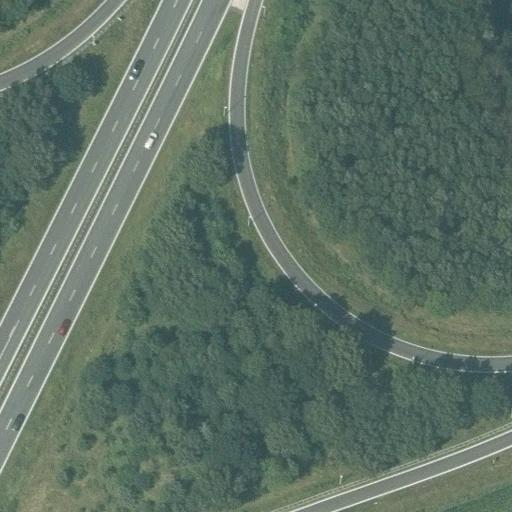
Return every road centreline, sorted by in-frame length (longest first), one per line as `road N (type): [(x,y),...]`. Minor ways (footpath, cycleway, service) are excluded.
road 1 (trunk): [(511,364),(456,362),(393,346),(337,314),(286,263),(256,212),(237,143),(237,71),(254,0)]
road 2 (trunk): [(0,441),(215,0)]
road 3 (trunk): [(176,0),(0,355)]
road 4 (trunk): [(307,511),(511,436)]
road 5 (trunk): [(116,0),(69,45),(0,92)]
